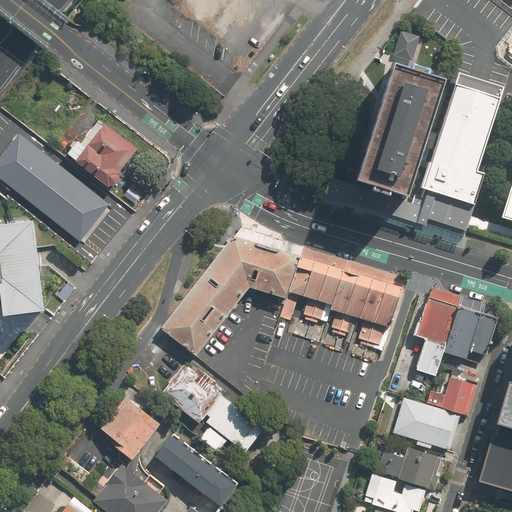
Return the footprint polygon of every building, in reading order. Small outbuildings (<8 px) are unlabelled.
[(32,0),(63,24),(66,20),(40,0),(32,0)] [(49,44),(0,6),(0,15),(44,50),(49,44)] [(393,57),(413,62),(420,37),(401,31),(393,57)] [(390,65),(355,181),(408,198),(421,156),(444,81),(390,65)] [(503,84),(459,70),(431,159),(421,156),(408,198),(412,200),(414,192),(421,194),(424,186),(473,202),(483,170),(476,168),(503,84)] [(77,144),(69,153),(107,186),(109,183),(110,184),(111,184),(112,184),(113,184),(114,184),(115,184),(115,183),(116,183),(117,183),(117,182),(118,181),(118,180),(119,180),(119,179),(119,178),(119,177),(119,176),(119,175),(119,174),(118,174),(118,173),(137,151),(102,120),(79,146),(77,144)] [(107,202),(18,131),(0,153),(0,174),(79,237),(107,202)] [(355,181),(332,174),(327,191),(426,222),(428,215),(465,227),(473,202),(424,186),(421,194),(414,192),(412,200),(408,198),(355,181)] [(511,179),(500,217),(511,220),(511,179)] [(141,196),(130,188),(125,195),(136,203),(141,196)] [(511,227),(474,215),(471,225),(511,237),(511,227)] [(0,225),(0,292),(2,312),(43,307),(32,221),(0,225)] [(248,288),(285,298),(287,290),(298,255),(233,236),(160,328),(195,355),(248,288)] [(332,304),(343,269),(298,255),(287,290),(332,304)] [(391,326),(402,286),(343,269),(332,304),(331,309),(391,326)] [(457,305),(428,296),(417,334),(446,343),(457,305)] [(446,343),(443,352),(466,358),(469,349),(480,312),(457,305),(446,343)] [(469,349),(485,354),(496,317),(480,312),(469,349)] [(206,413),(222,393),(185,362),(160,392),(197,423),(206,413)] [(511,369),(479,475),(511,485),(511,369)] [(475,384),(449,376),(441,403),(466,411),(475,384)] [(223,393),(206,413),(210,416),(206,421),(211,425),(201,437),(218,451),(229,438),(246,452),(266,429),(223,393)] [(160,423),(126,395),(101,427),(118,441),(116,445),(132,458),(160,423)] [(460,414),(404,397),(393,433),(449,449),(460,414)] [(173,432),(156,456),(221,505),(239,482),(173,432)] [(405,458),(385,451),(382,462),(388,464),(385,473),(399,477),(398,478),(428,487),(428,488),(435,491),(439,475),(436,475),(441,458),(408,447),(405,458)] [(111,480),(103,473),(97,479),(70,456),(60,467),(96,498),(94,500),(108,511),(156,511),(167,499),(124,464),(111,480)] [(396,481),(372,473),(365,495),(367,496),(365,501),(400,511),(412,511),(413,509),(419,511),(425,490),(405,484),(402,494),(393,491),(396,481)] [(89,511),(87,510),(89,508),(74,497),(61,511),(89,511)]
